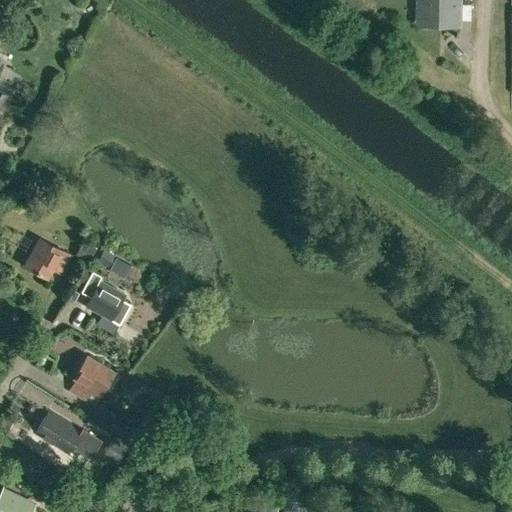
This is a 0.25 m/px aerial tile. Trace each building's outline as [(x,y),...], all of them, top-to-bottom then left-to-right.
[(462,0),(417,0),(416,25),(462,27),(462,0)] [(0,116),(11,97),(0,90),(0,116)] [(63,274),(72,256),(62,251),(60,254),(36,241),(24,265),(47,278),(52,268),(63,274)] [(122,297),(124,294),(101,281),(104,276),(91,270),(81,288),(92,294),(86,306),(120,325),(132,303),(122,297)] [(93,405),(113,370),(86,355),(72,378),(75,380),(69,391),(93,405)] [(68,454),(82,432),(48,411),(34,433),(68,454)] [(124,447),(111,439),(102,455),(115,463),(124,447)] [(0,511),(27,511),(32,504),(4,491),(0,498),(0,511)] [(297,511),(301,501),(291,498),(285,511),(297,511)]
